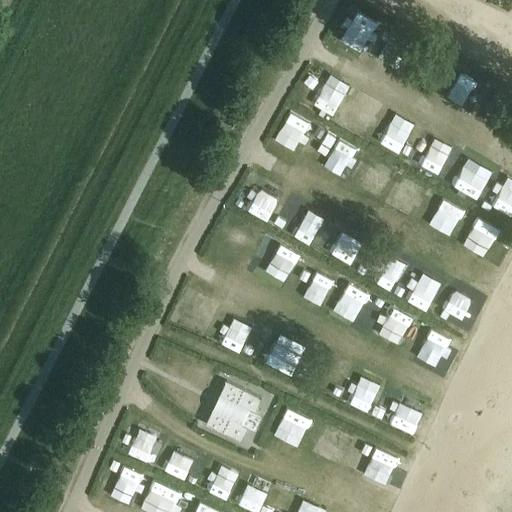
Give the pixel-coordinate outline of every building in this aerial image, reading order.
[(444,19),(439,29),(467,44),(472,35),(444,19)] [(374,186),(390,157),(366,144),(350,173),(374,186)] [(488,217),(481,231),(503,240),(509,226),(488,217)] [(459,287),(448,308),(479,322),(489,302),(459,287)] [(357,366),(347,386),(369,397),(379,377),(357,366)] [(220,394),(222,395),(214,411),(212,410),(206,423),(241,440),(247,426),(255,429),(262,415),(254,411),(261,396),(226,380),(220,394)] [(396,413),(420,424),(429,406),(404,395),(396,413)] [(123,452),(116,470),(138,480),(145,461),(123,452)]
